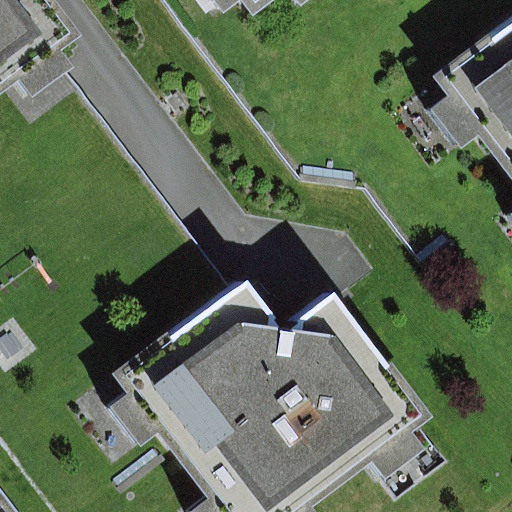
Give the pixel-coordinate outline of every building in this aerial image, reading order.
[(0,0),(0,86),(12,77),(25,93),(55,70),(41,51),(64,34),(37,0),(0,0)] [(209,0),(218,12),(234,0),(247,16),(267,0),(209,0)] [(511,15),(428,80),(444,100),(427,112),(456,150),(473,137),(511,188),(511,215),(510,218),(511,220),(511,15)] [(232,278),(104,375),(120,395),(104,407),(132,444),(149,431),(202,500),(186,511),(293,511),(365,458),(378,474),(408,451),(394,432),(417,414),(322,291),(282,321),(285,324),(277,330),(267,328),(263,323),(263,318),(232,278)] [(0,511),(15,511),(0,492),(0,511)]
